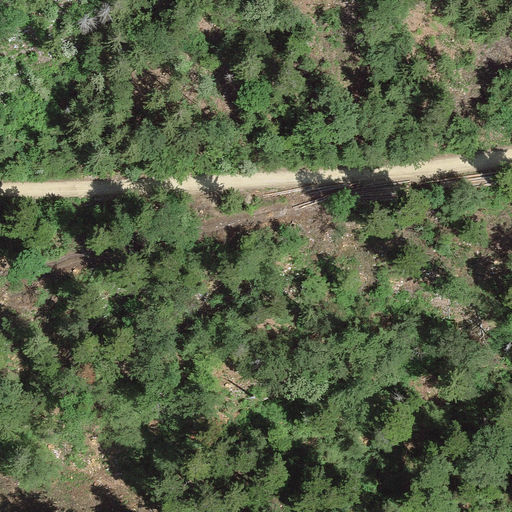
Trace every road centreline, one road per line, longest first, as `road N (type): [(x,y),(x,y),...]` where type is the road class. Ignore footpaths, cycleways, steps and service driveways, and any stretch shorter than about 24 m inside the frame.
road 1 (track): [(0,191),(511,157)]
road 2 (track): [(419,167),(373,189),(0,279)]
